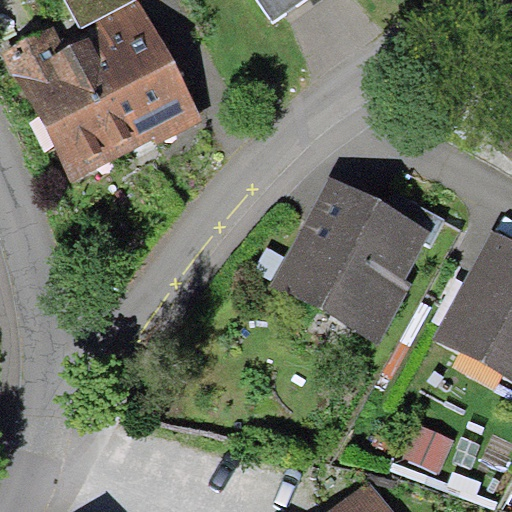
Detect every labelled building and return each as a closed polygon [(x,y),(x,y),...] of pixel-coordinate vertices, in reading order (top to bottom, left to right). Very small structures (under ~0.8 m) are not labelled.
[(63,0),(80,31),(139,0),(63,0)] [(255,0),(271,22),(304,0),(255,0)] [(203,124),(141,11),(65,52),(50,24),(0,51),(0,55),(71,185),(153,140),(158,148),(203,124)] [(511,125),(495,146),(511,159),(511,125)] [(380,207),(329,181),(275,288),(380,341),(428,247),(433,249),(447,223),(387,192),(380,207)] [(511,253),(488,242),(440,335),(511,372),(511,253)] [(391,511),(369,482),(330,511),(391,511)]
